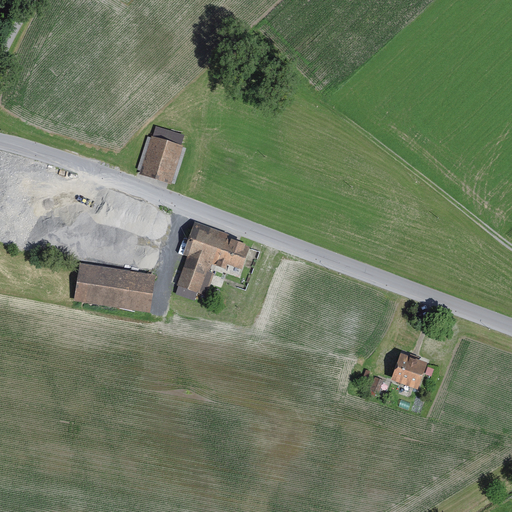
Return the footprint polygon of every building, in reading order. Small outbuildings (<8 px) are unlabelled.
[(185,145),(157,137),(147,171),(176,179),(185,145)] [(251,242),(202,223),(190,252),(239,272),(251,242)] [(160,276),(86,264),(80,300),(154,311),(160,276)] [(213,273),(189,265),(182,285),(206,293),(213,273)] [(434,362),(408,353),(398,378),(424,388),(434,362)]
